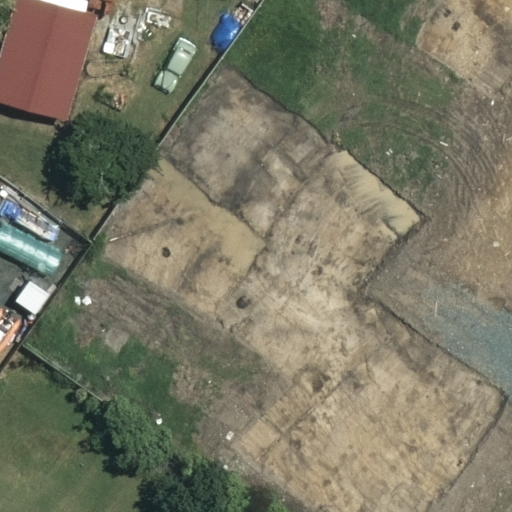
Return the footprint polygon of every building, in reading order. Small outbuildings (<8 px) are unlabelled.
[(59,0),(0,0),(0,54),(42,65),(59,0)] [(158,3),(145,0),(78,0),(67,51),(142,69),(158,3)] [(505,0),(470,31),(495,59),(511,43),(511,4),(508,0),(505,0)] [(511,344),(511,177),(504,172),(417,292),(504,355),(511,344)] [(378,206),(347,240),(381,270),(411,236),(378,206)] [(411,511),(481,415),(393,352),(349,413),(304,380),(250,455),(330,511),(411,511)]
